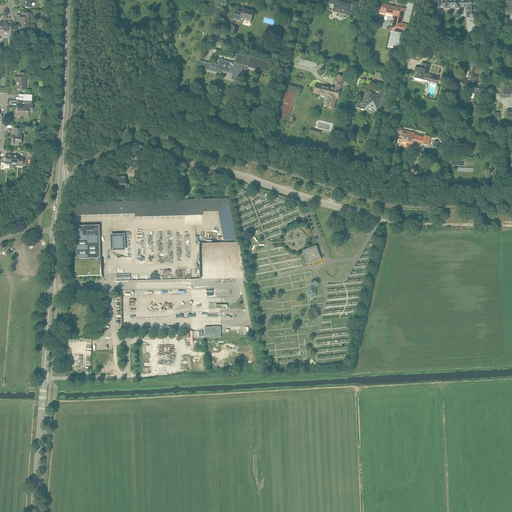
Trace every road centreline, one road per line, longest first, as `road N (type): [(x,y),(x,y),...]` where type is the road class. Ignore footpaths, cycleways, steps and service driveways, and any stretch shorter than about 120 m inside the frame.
road 1 (unclassified): [(377,219),(141,146),(58,175)]
road 2 (tertiary): [(33,511),(54,232)]
road 3 (tertiary): [(58,175),(66,0)]
road 4 (track): [(377,219),(511,225)]
